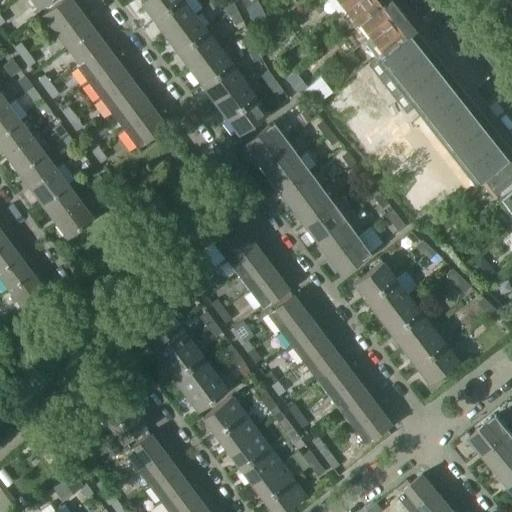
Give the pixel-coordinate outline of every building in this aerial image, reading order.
[(60,0),(42,14),(55,31),(79,13),(69,0),(60,0)] [(141,0),(139,1),(152,19),(177,0),(141,0)] [(183,0),(177,0),(152,19),(164,35),(193,14),(183,0)] [(226,0),(222,2),(228,13),(236,9),(230,0),(226,0)] [(241,0),(246,8),(257,0),(241,0)] [(352,0),(343,7),(355,22),(357,20),(383,0),(352,0)] [(391,0),(383,0),(357,20),(370,36),(401,11),(391,0)] [(236,9),(228,13),(234,25),(241,21),(236,9)] [(401,11),(370,36),(382,52),(414,27),(401,11)] [(249,14),(255,25),(260,23),(254,12),(249,14)] [(79,13),(55,31),(67,47),(91,29),(79,13)] [(193,14),(164,35),(176,51),(205,30),(193,14)] [(273,48),(294,34),(289,27),(281,33),(281,32),(268,41),(273,48)] [(388,75),(427,44),(414,27),(382,52),(383,52),(350,78),(364,95),(388,75)] [(91,29),(67,47),(79,62),(103,45),(91,29)] [(205,30),(176,51),(188,68),(217,46),(205,30)] [(254,46),(249,35),(241,39),(247,50),(254,46)] [(19,43),(13,47),(21,57),(26,52),(19,43)] [(401,91),(440,61),(427,44),(388,75),(401,91)] [(103,45),(79,62),(75,65),(87,82),(115,61),(103,45)] [(217,46),(188,68),(201,84),(230,63),(217,46)] [(254,46),(247,50),(252,61),(260,57),(254,46)] [(33,62),(26,52),(21,57),(28,66),(33,62)] [(11,59),(4,64),(11,74),(19,69),(11,59)] [(115,61),(87,82),(99,98),(127,77),(115,61)] [(440,61),(401,91),(415,108),(453,76),(440,61)] [(230,63),(201,84),(213,101),(242,79),(230,63)] [(274,81),(267,70),(260,75),(267,86),(274,81)] [(284,79),(293,88),(302,80),(293,71),(284,79)] [(31,85),(23,75),(17,80),(24,90),(31,85)] [(43,75),(37,79),(44,88),(50,84),(43,75)] [(127,77),(99,98),(111,114),(139,93),(127,77)] [(242,79),(213,101),(225,117),(254,96),(242,79)] [(282,91),(274,81),(267,86),(275,96),(282,91)] [(50,84),(44,88),(52,98),(57,94),(50,84)] [(435,134),(474,103),(459,84),(420,115),(435,134)] [(39,97),(32,87),(25,92),(32,102),(39,97)] [(139,93),(111,114),(123,130),(151,109),(139,93)] [(254,96),(225,117),(238,134),(267,113),(254,96)] [(49,112),(43,103),(38,107),(44,115),(49,112)] [(297,103),(291,108),(299,118),(304,113),(297,103)] [(474,103),(435,134),(448,150),(487,119),(474,103)] [(6,104),(0,108),(0,133),(18,120),(6,104)] [(67,107),(61,111),(68,121),(74,116),(67,107)] [(151,109),(123,130),(135,146),(139,143),(140,144),(164,126),(151,109)] [(81,126),(74,116),(68,121),(75,130),(81,126)] [(461,167),(500,136),(487,119),(448,150),(461,167)] [(18,120),(0,133),(0,146),(6,154),(30,136),(18,120)] [(316,126),(322,134),(328,130),(322,121),(316,126)] [(244,143),(256,159),(284,138),(273,122),(268,125),(244,143)] [(52,128),(55,132),(60,139),(67,133),(59,123),(52,128)] [(328,130),(322,134),(331,145),(337,140),(328,130)] [(62,140),(69,149),(75,145),(68,135),(62,140)] [(30,136),(6,154),(18,170),(42,152),(30,136)] [(473,183),(511,151),(500,136),(461,167),(473,183)] [(284,138),(256,159),(268,175),(296,154),(284,138)] [(85,143),(92,153),(98,148),(91,139),(85,143)] [(105,158),(98,148),(92,153),(99,162),(105,158)] [(42,152),(18,170),(30,187),(54,169),(42,152)] [(341,157),(348,166),(354,162),(347,152),(341,157)] [(497,196),(511,183),(511,153),(511,152),(479,179),(485,186),(488,184),(497,196)] [(296,154),(268,175),(280,191),(308,170),(296,154)] [(362,171),(354,162),(348,166),(356,176),(362,171)] [(54,169),(30,187),(42,203),(66,185),(54,169)] [(308,170),(280,191),(292,208),(320,187),(308,170)] [(91,181),(96,188),(103,182),(98,176),(91,181)] [(103,182),(96,188),(101,195),(109,189),(103,182)] [(366,188),(373,197),(378,193),(371,184),(366,188)] [(66,185),(42,203),(54,219),(78,201),(66,185)] [(320,187),(292,208),(304,224),(332,203),(320,187)] [(511,214),(511,189),(500,199),(511,214)] [(386,203),(378,193),(373,197),(381,207),(386,203)] [(78,201),(54,219),(66,236),(90,218),(78,201)] [(332,203),(304,224),(316,240),(344,219),(332,203)] [(397,216),(391,221),(399,230),(405,226),(397,216)] [(344,219),(316,240),(328,256),(356,235),(344,219)] [(212,241),(224,258),(249,239),(236,222),(215,238),(216,238),(212,241)] [(356,235),(328,256),(341,273),(365,255),(364,255),(369,252),(356,235)] [(5,239),(0,242),(0,268),(17,256),(5,239)] [(249,239),(224,258),(236,273),(261,254),(249,239)] [(421,239),(415,246),(424,255),(430,248),(421,239)] [(439,257),(430,248),(424,255),(433,263),(439,257)] [(261,254),(236,273),(248,289),(273,270),(261,254)] [(17,256),(0,268),(0,276),(8,287),(29,272),(17,256)] [(352,283),(365,300),(394,278),(381,261),(352,283)] [(186,271),(193,281),(199,276),(192,267),(186,271)] [(451,268),(445,274),(454,283),(460,277),(451,268)] [(273,270),(248,289),(261,306),(265,303),(286,288),(273,270)] [(29,272),(8,287),(21,304),(42,289),(29,272)] [(207,286),(199,276),(193,281),(201,291),(207,286)] [(469,285),(460,277),(454,283),(463,292),(469,285)] [(394,278),(365,300),(377,316),(406,294),(394,278)] [(189,304),(196,299),(189,288),(181,294),(189,304)] [(266,313),(278,329),(303,310),(290,294),(270,310),(266,313)] [(406,294),(377,316),(390,332),(418,310),(406,294)] [(481,296),(475,303),(484,312),(490,305),(481,296)] [(210,304),(217,313),(223,308),(216,299),(210,304)] [(499,314),(490,305),(484,312),(493,320),(499,314)] [(135,327),(147,344),(176,322),(164,306),(135,327)] [(230,319),(223,308),(217,313),(224,323),(230,319)] [(303,310),(278,329),(290,345),(315,326),(303,310)] [(418,310),(390,332),(402,348),(431,327),(418,310)] [(213,321),(205,311),(198,316),(206,326),(213,321)] [(213,321),(206,326),(213,337),(220,331),(213,321)] [(176,322),(147,344),(160,360),(189,339),(176,322)] [(315,326),(290,345),(302,361),(327,342),(315,326)] [(431,327),(402,348),(414,365),(443,343),(431,327)] [(189,339),(160,360),(172,377),(201,356),(189,339)] [(239,343),(246,353),(252,348),(245,339),(239,343)] [(327,342),(302,361),(314,377),(339,358),(327,342)] [(443,343),(414,365),(427,382),(456,360),(443,343)] [(238,354),(230,344),(223,349),(230,360),(238,354)] [(260,358),(252,348),(246,353),(254,363),(260,358)] [(238,354),(230,360),(238,369),(245,364),(238,354)] [(201,356),(172,377),(184,394),(213,372),(201,356)] [(339,358),(314,377),(327,393),(351,375),(339,358)] [(263,376),(270,385),(276,381),(269,371),(263,376)] [(213,372),(184,394),(197,411),(226,389),(213,372)] [(351,375),(327,393),(338,409),(363,390),(351,375)] [(283,391),(276,381),(270,385),(278,395),(283,391)] [(253,390),(260,400),(267,395),(260,385),(253,390)] [(363,390),(338,409),(350,425),(375,406),(363,390)] [(97,408),(110,426),(131,410),(118,393),(97,408)] [(201,417),(214,434),(243,413),(230,395),(201,417)] [(267,395),(260,400),(268,410),(275,405),(267,395)] [(287,408),(294,418),(300,413),(293,403),(287,408)] [(375,406),(350,425),(363,442),(367,439),(368,439),(388,424),(375,406)] [(131,410),(110,426),(123,442),(143,426),(131,410)] [(243,413),(214,434),(226,451),(255,429),(243,413)] [(307,423),(300,413),(294,418),(301,427),(307,423)] [(469,437),(482,453),(509,430),(496,414),(469,437)] [(277,423),(284,433),(291,427),(284,417),(277,423)] [(299,438),(291,427),(284,433),(292,443),(299,438)] [(255,429),(226,451),(238,467),(267,445),(255,429)] [(511,433),(509,430),(482,453),(495,468),(511,453),(511,433)] [(123,452),(136,469),(161,450),(148,433),(127,448),(128,449),(123,452)] [(311,440),(318,450),(324,445),(316,435),(311,440)] [(72,447),(76,452),(83,446),(80,441),(72,447)] [(267,445),(238,467),(250,483),(279,462),(267,445)] [(338,465),(324,445),(318,450),(332,469),(338,465)] [(83,446),(76,452),(79,457),(87,452),(83,446)] [(161,450),(136,469),(148,484),(173,466),(161,450)] [(301,456),(308,466),(316,460),(308,450),(301,456)] [(511,453),(495,468),(508,484),(511,480),(511,453)] [(316,460),(308,466),(316,476),(323,471),(316,460)] [(279,462),(250,483),(263,500),(292,478),(279,462)] [(173,466),(148,484),(159,500),(184,481),(173,466)] [(71,473),(53,487),(61,499),(80,485),(71,473)] [(398,494),(411,510),(435,490),(422,474),(402,491),(398,494)] [(292,478),(263,500),(271,511),(282,511),(304,496),(292,478)] [(101,479),(95,484),(102,494),(108,489),(101,479)] [(184,481),(159,500),(168,511),(176,511),(196,497),(184,481)] [(439,511),(448,505),(435,490),(411,510),(412,511),(439,511)] [(107,500),(114,509),(120,505),(113,496),(107,500)] [(207,511),(196,497),(176,511),(207,511)]
